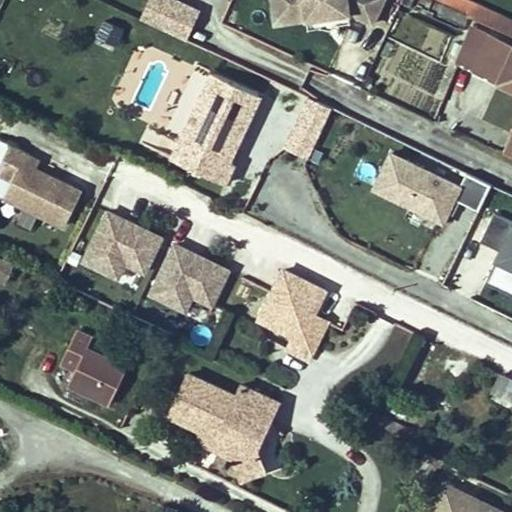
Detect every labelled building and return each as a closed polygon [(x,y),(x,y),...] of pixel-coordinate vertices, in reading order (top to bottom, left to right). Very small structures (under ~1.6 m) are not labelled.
[(177,0),(144,0),(137,16),(181,36),(194,8),(177,0)] [(272,0),(274,13),(306,8),(307,13),(309,23),(351,17),(350,13),(375,23),(383,0),(272,0)] [(511,19),(470,0),(439,0),(511,33),(511,19)] [(306,8),(274,13),(275,18),(307,13),(306,8)] [(416,51),(426,23),(397,13),(387,41),(416,51)] [(351,17),(309,23),(309,28),(321,26),(329,30),(336,28),(340,23),(352,22),(351,17)] [(106,19),(98,35),(116,43),(123,27),(106,19)] [(497,81),(511,48),(511,43),(470,24),(456,61),(497,81)] [(511,48),(497,81),(511,87),(511,48)] [(189,166),(225,183),(234,164),(227,161),(260,93),(213,71),(199,100),(216,109),(189,166)] [(310,97),(286,148),(308,158),(332,108),(310,97)] [(216,109),(199,100),(172,158),(189,166),(216,109)] [(511,135),(503,153),(511,157),(511,135)] [(0,166),(0,174),(14,181),(9,191),(5,198),(64,226),(81,190),(35,168),(39,159),(10,145),(0,166)] [(493,182),(468,170),(462,184),(392,151),(376,188),(446,221),(457,197),(480,208),(493,182)] [(14,181),(0,174),(0,187),(9,191),(14,181)] [(511,217),(496,210),(482,239),(502,248),(487,279),(511,290),(511,217)] [(162,236),(108,211),(84,260),(100,268),(103,263),(121,271),(125,262),(145,271),(162,236)] [(229,269),(175,243),(152,293),(168,300),(170,295),(188,304),(193,294),(212,303),(229,269)] [(0,278),(5,281),(12,264),(0,258),(0,278)] [(118,277),(121,271),(103,263),(100,268),(118,277)] [(309,358),(329,320),(314,313),(326,289),(285,269),(260,318),(294,335),(288,347),(309,358)] [(185,309),(188,304),(170,295),(168,300),(185,309)] [(41,317),(29,311),(24,320),(37,326),(41,317)] [(61,362),(75,369),(69,384),(111,404),(128,367),(88,348),(93,337),(77,330),(61,362)] [(435,347),(415,386),(433,395),(453,357),(435,347)] [(244,383),(239,394),(190,373),(171,415),(201,429),(206,442),(235,455),(243,479),(268,470),(260,448),(282,400),(244,383)] [(511,403),(511,378),(500,373),(488,396),(511,405),(511,403)] [(415,401),(426,407),(430,400),(419,393),(415,401)] [(411,404),(394,394),(386,408),(404,417),(411,404)] [(423,408),(419,416),(428,420),(432,412),(423,408)] [(435,460),(427,456),(420,471),(428,475),(435,460)] [(503,511),(444,482),(429,511),(503,511)]
